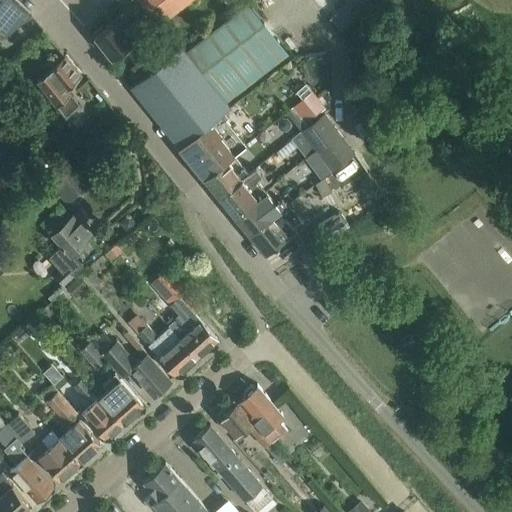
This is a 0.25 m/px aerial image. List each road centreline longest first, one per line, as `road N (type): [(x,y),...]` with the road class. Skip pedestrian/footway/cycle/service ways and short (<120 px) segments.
road 1 (unclassified): [(479,511),(188,177)]
road 2 (residential): [(70,511),(269,349)]
road 3 (unclassified): [(269,349),(420,511)]
road 4 (residential): [(188,177),(52,13)]
